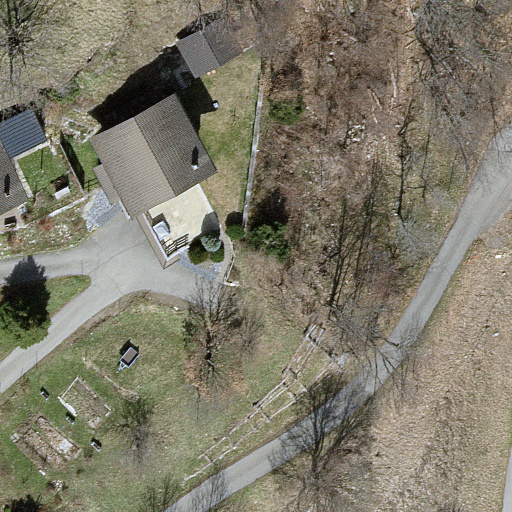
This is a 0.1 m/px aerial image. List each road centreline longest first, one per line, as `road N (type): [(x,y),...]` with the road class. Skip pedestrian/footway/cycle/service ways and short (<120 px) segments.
road 1 (residential): [(511,159),(422,307),(356,394),(184,511)]
road 2 (residential): [(0,377),(104,283),(102,272),(80,262),(0,273)]
